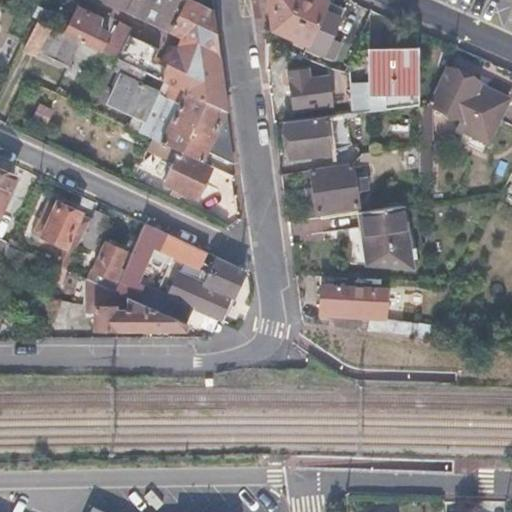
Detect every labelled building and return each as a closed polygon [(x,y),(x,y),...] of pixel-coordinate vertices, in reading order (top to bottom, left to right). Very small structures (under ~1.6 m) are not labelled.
[(186,0),(104,0),(171,31),(188,1),(186,0)] [(321,0),(264,0),(269,29),(303,44),(302,48),(330,60),(338,43),(330,40),(344,10),(321,0)] [(194,4),(188,1),(171,31),(180,36),(216,53),(211,8),(195,1),(194,4)] [(100,17),(77,6),(64,35),(79,42),(98,51),(107,31),(96,26),(100,17)] [(64,35),(36,21),(23,50),(38,57),(39,54),(67,67),(79,42),(64,35)] [(117,60),(128,65),(225,111),(219,67),(216,53),(180,36),(175,46),(164,70),(136,58),(144,41),(129,34),(117,60)] [(369,75),(347,77),(348,88),(350,113),(373,110),(418,105),(417,53),(368,54),(369,75)] [(120,76),(106,107),(141,123),(137,132),(200,161),(205,151),(232,163),(225,111),(128,65),(123,77),(120,76)] [(446,68),(430,105),(461,119),(457,130),(487,144),(506,101),(475,86),(477,82),(446,68)] [(348,88),(302,93),(305,118),(323,116),(350,113),(348,88)] [(418,105),(373,110),(377,154),(387,152),(419,148),(418,122),(418,105)] [(305,118),(282,121),(285,158),(327,153),(323,116),(305,118)] [(419,148),(387,152),(389,166),(419,162),(419,148)] [(209,169),(177,153),(164,182),(195,198),(209,169)] [(349,166),(310,170),(315,212),(354,207),(352,194),(366,192),(365,180),(351,181),(349,166)] [(0,173),(0,205),(12,179),(0,173)] [(55,206),(48,203),(35,231),(63,245),(53,265),(66,271),(79,244),(90,220),(56,204),(55,206)] [(402,207),(357,213),(363,264),(408,267),(402,207)] [(94,212),(90,220),(79,244),(92,250),(107,218),(94,212)] [(143,224),(129,255),(112,292),(134,302),(141,286),(136,284),(153,248),(173,258),(172,260),(184,265),(185,263),(199,270),(207,254),(143,224)] [(129,255),(105,243),(87,280),(112,292),(129,255)] [(203,285),(177,273),(166,295),(157,291),(156,293),(141,286),(134,302),(165,316),(172,300),(221,324),(229,307),(244,275),(245,272),(215,258),(203,285)] [(87,293),(93,293),(93,331),(182,331),(184,325),(165,316),(134,302),(112,292),(87,280),(87,293)] [(381,290),(318,285),(317,313),(355,316),(356,309),(379,310),(381,290)] [(417,325),(368,318),(366,331),(415,339),(417,325)]
